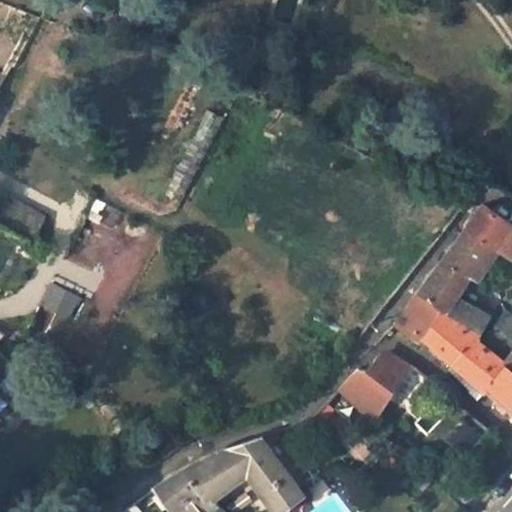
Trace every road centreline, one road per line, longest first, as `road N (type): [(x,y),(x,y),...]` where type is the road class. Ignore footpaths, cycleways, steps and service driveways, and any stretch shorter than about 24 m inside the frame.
road 1 (residential): [(511,208),(484,190),(329,389),(295,416),(231,434),(99,511)]
road 2 (residential): [(406,343),(511,438)]
